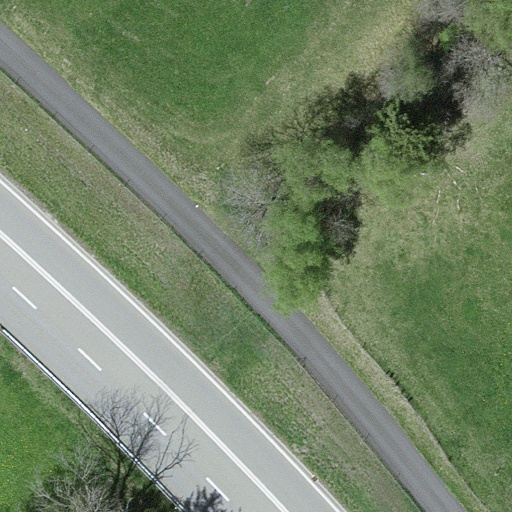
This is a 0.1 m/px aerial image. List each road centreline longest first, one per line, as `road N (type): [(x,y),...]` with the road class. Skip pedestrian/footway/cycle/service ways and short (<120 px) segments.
road 1 (unclassified): [(0,44),(284,316),(446,511)]
road 2 (primary): [(0,253),(260,511)]
